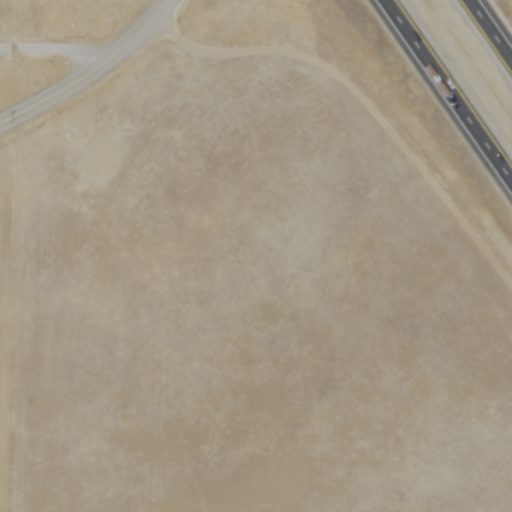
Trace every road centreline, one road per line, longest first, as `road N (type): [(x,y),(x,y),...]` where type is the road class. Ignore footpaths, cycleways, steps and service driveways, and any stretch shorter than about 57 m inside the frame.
road 1 (residential): [(511,292),(383,131),(310,60),(241,37),(145,23)]
road 2 (motorway): [(383,0),(511,176)]
road 3 (residential): [(164,0),(73,84),(0,129)]
